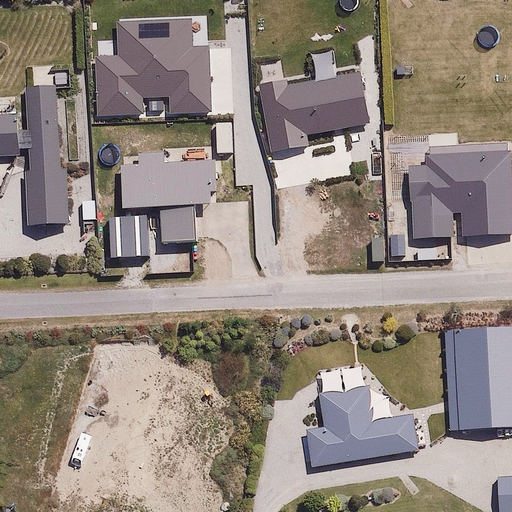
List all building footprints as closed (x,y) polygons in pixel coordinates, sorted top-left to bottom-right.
[(36,151),(24,152),(32,226),(69,223),(53,65),(32,67),(34,87),(29,87),(36,151)] [(0,132),(17,131),(16,97),(0,97),(0,132)] [(123,210),(158,208),(160,242),(198,240),(196,205),(212,204),(211,190),(218,190),(217,173),(222,173),(219,140),(159,144),(160,153),(119,155),(123,210)] [(416,146),(402,147),(403,162),(408,162),(410,197),(415,197),(417,239),(455,237),(453,214),(469,213),(468,183),(451,184),(450,155),(429,156),(430,165),(417,165),(416,146)] [(511,327),(447,331),(452,428),(511,424),(511,327)] [(369,384),(320,392),(326,428),(310,431),(316,466),(417,449),(411,414),(376,420),(369,384)]
